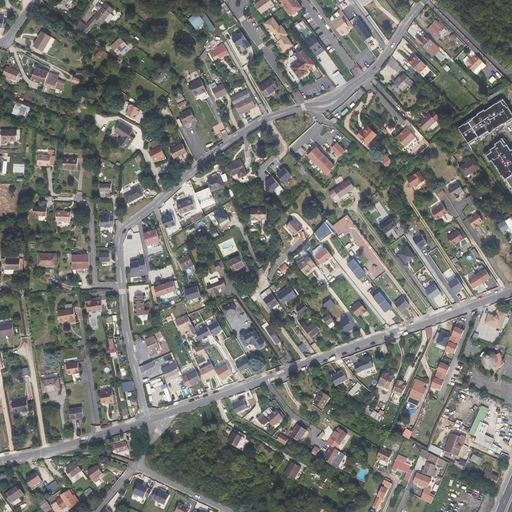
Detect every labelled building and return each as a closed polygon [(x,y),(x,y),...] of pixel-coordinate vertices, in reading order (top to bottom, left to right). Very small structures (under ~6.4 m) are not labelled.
[(59,0),(69,9),(76,0),(59,0)] [(174,0),(168,8),(171,11),(178,2),(175,0),(174,0)] [(257,0),(253,3),(260,12),(272,2),(270,0),(257,0)] [(302,7),(296,0),(281,0),(284,5),(286,4),(288,6),(286,7),(291,14),(296,10),(297,11),(302,7)] [(106,2),(94,17),(87,26),(81,21),(77,27),(87,33),(103,24),(106,20),(109,23),(112,19),(109,17),(115,10),(106,2)] [(333,21),(332,22),(341,35),(353,26),(344,13),(341,9),(334,14),(331,19),(333,21)] [(197,12),(197,13),(204,23),(205,22),(212,31),(215,29),(204,12),(200,16),(197,12)] [(196,29),(204,23),(197,13),(188,19),(196,29)] [(283,42),(287,48),(293,44),(286,35),(288,34),(282,25),(280,26),(272,15),(263,21),(271,32),(273,31),(280,40),(278,41),(280,45),(283,42)] [(436,20),(434,23),(444,33),(447,30),(438,22),(436,20)] [(438,22),(447,30),(448,28),(440,20),(438,22)] [(372,36),(361,21),(353,26),(364,41),(372,36)] [(438,39),(444,33),(434,23),(428,30),(438,39)] [(298,24),(293,27),(297,32),(301,28),(298,24)] [(42,31),(34,46),(43,52),(52,37),(42,31)] [(241,32),(232,38),(238,47),(242,44),(246,50),(251,46),(241,32)] [(307,41),(315,52),(323,47),(315,35),(307,41)] [(427,35),(423,39),(435,50),(436,49),(434,47),(436,45),(427,35)] [(454,41),(453,42),(459,47),(463,43),(457,38),(456,38),(453,35),(450,38),(454,41)] [(111,46),(119,54),(128,45),(121,37),(111,46)] [(431,54),(435,50),(423,39),(420,37),(417,40),(431,54)] [(209,52),(213,58),(218,55),(220,57),(229,52),(224,43),(209,52)] [(94,56),(98,59),(103,52),(100,49),(94,56)] [(299,60),(291,66),(299,78),(308,72),(307,70),(315,64),(304,49),(296,55),(299,60)] [(416,55),(409,62),(420,74),(421,73),(424,70),(427,66),(416,55)] [(471,58),(466,63),(474,71),(483,62),(477,55),(472,60),(471,58)] [(395,69),(398,72),(401,69),(405,72),(406,71),(399,64),(400,64),(397,61),(392,56),(390,58),(388,61),(387,62),(395,70),(395,69)] [(487,65),(483,62),(474,71),(476,73),(482,68),(483,69),(487,65)] [(3,75),(17,81),(20,72),(7,66),(3,75)] [(45,85),(49,72),(36,68),(32,78),(40,80),(39,83),(45,85)] [(159,83),(166,74),(162,71),(155,79),(159,83)] [(49,72),(45,85),(63,90),(66,82),(58,79),(60,75),(49,72)] [(403,72),(394,82),(403,91),(409,85),(411,87),(415,83),(403,72)] [(335,78),(341,86),(347,82),(344,78),(341,73),(341,74),(335,78)] [(90,89),(95,81),(89,78),(85,86),(90,89)] [(259,87),(266,96),(279,88),(272,78),(259,87)] [(188,86),(194,96),(199,93),(200,94),(207,91),(201,79),(188,86)] [(217,98),(228,93),(223,83),(217,86),(215,83),(210,85),(212,88),(217,98)] [(231,98),(239,115),(256,106),(247,89),(231,98)] [(182,94),(175,98),(177,102),(185,99),(182,94)] [(511,119),(511,113),(502,99),(483,111),(483,110),(475,114),(476,115),(470,119),(471,119),(456,128),(467,144),(469,144),(505,123),(506,124),(511,119)] [(17,101),(12,113),(26,118),(31,107),(17,101)] [(129,109),(126,114),(135,119),(137,115),(138,116),(142,109),(132,104),(130,105),(128,107),(129,109)] [(190,109),(179,115),(185,125),(195,119),(190,109)] [(429,112),(418,123),(425,131),(431,126),(434,129),(440,124),(437,120),(440,117),(434,111),(431,114),(429,112)] [(52,119),(47,131),(53,133),(57,122),(55,121),(55,120),(52,119)] [(121,122),(115,131),(123,136),(119,142),(128,148),(135,138),(130,135),(133,131),(121,122)] [(361,131),(357,135),(368,144),(377,134),(370,127),(364,134),(361,131)] [(408,128),(407,127),(397,136),(398,138),(408,128)] [(408,128),(398,138),(406,146),(416,137),(408,128)] [(2,129),(2,144),(6,144),(6,141),(18,141),(18,130),(2,129)] [(511,154),(511,152),(503,139),(495,145),(496,147),(484,155),(489,163),(492,161),(496,167),(499,171),(498,171),(502,177),(503,177),(505,181),(507,185),(506,185),(511,194),(511,154)] [(158,141),(151,144),(154,150),(152,151),(153,152),(150,154),(154,162),(165,156),(158,141)] [(183,143),(170,150),(175,159),(188,152),(183,143)] [(338,143),(332,148),(341,156),(343,154),(343,153),(346,151),(338,143)] [(469,144),(462,149),(464,152),(468,150),(469,151),(472,149),(469,144)] [(312,153),(309,156),(317,163),(325,155),(319,149),(316,151),(315,150),(312,153)] [(452,154),(449,156),(454,164),(457,162),(452,154)] [(48,155),(39,155),(38,165),(44,165),(44,164),(50,165),(51,156),(48,155)] [(325,155),(317,163),(323,170),(332,162),(325,155)] [(382,161),(385,165),(391,160),(387,156),(382,161)] [(78,158),(72,158),(72,159),(64,158),(63,169),(69,169),(72,169),(72,170),(77,171),(78,158)] [(474,158),(459,167),(465,176),(472,171),(473,172),(480,167),(474,158)] [(241,161),(226,167),(230,176),(238,173),(240,178),(247,174),(241,161)] [(332,162),(323,170),(329,175),(333,171),(332,170),(336,166),(332,162)] [(289,172),(281,163),(278,165),(279,166),(274,170),(281,178),(289,172)] [(299,163),(295,166),(299,170),(295,174),(298,177),(302,174),(303,175),(307,171),(299,163)] [(419,171),(407,179),(412,187),(419,183),(419,184),(425,180),(419,171)] [(219,176),(207,181),(212,191),(223,186),(219,176)] [(280,185),(273,176),(270,180),(269,179),(266,181),(274,190),(280,185)] [(349,179),(330,192),(332,196),(337,193),(340,197),(355,188),(349,179)] [(100,183),(100,192),(100,196),(105,196),(105,192),(111,192),(111,183),(100,183)] [(460,191),(455,184),(449,189),(455,199),(460,196),(458,193),(460,192),(460,191)] [(124,194),(129,203),(144,195),(139,185),(132,189),(130,186),(123,190),(125,193),(124,194)] [(442,187),(435,191),(439,197),(445,193),(442,187)] [(192,198),(177,204),(181,214),(196,208),(192,198)] [(448,212),(442,204),(432,211),(437,219),(448,212)] [(505,206),(492,215),(496,223),(510,214),(505,206)] [(47,209),(34,208),(33,218),(38,218),(38,216),(46,217),(47,209)] [(251,209),(251,220),(255,220),(255,219),(257,219),(267,219),(267,209),(251,209)] [(224,213),(223,210),(214,215),(221,227),(231,221),(227,214),(226,215),(224,213)] [(71,213),(57,212),(57,222),(71,223),(71,213)] [(204,212),(192,219),(193,223),(205,216),(204,212)] [(166,215),(161,216),(165,227),(176,224),(172,214),(169,215),(166,216),(166,215)] [(328,219),(325,221),(330,228),(333,226),(337,231),(346,223),(348,226),(353,222),(348,214),(345,216),(333,225),(328,219)] [(480,223),(475,215),(473,217),(472,215),(468,218),(474,228),(479,225),(478,224),(480,223)] [(390,216),(379,224),(386,233),(396,225),(390,216)] [(114,217),(100,217),(100,227),(106,227),(110,227),(110,225),(114,225),(114,217)] [(294,219),(286,226),(295,236),(303,228),(294,219)] [(315,233),(321,242),(334,233),(325,221),(315,233)] [(147,232),(143,233),(148,245),(153,243),(154,248),(161,245),(160,241),(156,229),(152,230),(147,232)] [(464,238),(458,230),(448,236),(454,245),(464,238)] [(345,235),(340,239),(345,246),(347,245),(351,242),(345,235)] [(325,247),(315,255),(323,264),(333,256),(325,247)] [(413,255),(407,248),(395,256),(403,267),(407,264),(405,261),(413,255)] [(20,258),(15,258),(15,253),(2,253),(2,263),(6,263),(5,270),(20,270),(20,269),(20,266),(20,258)] [(100,253),(100,261),(110,261),(110,253),(100,253)] [(45,265),(56,265),(56,254),(38,254),(38,266),(45,266),(45,265)] [(72,262),(83,261),(83,268),(89,268),(89,254),(82,254),(79,254),(77,254),(72,255),(72,262)] [(189,254),(178,259),(184,270),(194,265),(189,254)] [(229,261),(234,271),(245,265),(240,255),(229,261)] [(309,256),(298,265),(306,275),(317,266),(309,256)] [(350,261),(347,264),(359,279),(366,274),(364,271),(363,270),(362,269),(354,258),(350,261)] [(217,270),(217,271),(222,269),(221,268),(219,262),(218,261),(214,263),(214,264),(217,270)] [(132,266),(134,276),(148,273),(148,271),(146,262),(138,263),(138,265),(132,266)] [(296,269),(287,276),(291,281),(299,274),(296,269)] [(491,277),(485,269),(469,280),(474,288),(491,277)] [(211,284),(207,285),(210,293),(211,292),(213,297),(220,294),(220,292),(219,289),(221,288),(226,287),(224,279),(219,281),(217,277),(210,280),(211,284)] [(461,288),(463,286),(457,277),(449,283),(456,293),(459,291),(458,290),(461,288)] [(157,295),(158,297),(176,290),(172,279),(169,280),(169,281),(165,283),(166,283),(162,284),(158,285),(158,284),(154,285),(155,287),(157,295)] [(297,294),(289,284),(277,294),(284,302),(290,298),(292,296),(293,297),(297,294)] [(441,293),(434,284),(425,290),(432,299),(441,293)] [(201,295),(198,285),(185,290),(189,300),(201,295)] [(261,295),(271,309),(279,303),(272,293),(269,295),(266,291),(261,295)] [(385,312),(392,307),(380,291),(373,297),(385,312)] [(134,301),(135,315),(149,314),(149,310),(145,310),(144,300),(143,300),(143,295),(135,295),(135,301),(134,301)] [(410,305),(403,296),(395,303),(402,311),(410,305)] [(335,303),(330,297),(323,303),(327,309),(335,303)] [(86,302),(88,312),(103,310),(102,300),(92,301),(92,300),(87,301),(87,302),(86,302)] [(368,312),(360,302),(352,309),(358,317),(362,315),(363,316),(368,312)] [(303,303),(297,308),(301,312),(307,307),(303,303)] [(233,304),(223,309),(227,316),(237,310),(233,304)] [(58,310),(59,322),(65,321),(65,320),(69,319),(70,321),(76,320),(74,308),(58,310)] [(502,328),(507,312),(499,310),(497,315),(494,317),(489,315),(486,323),(502,328)] [(329,314),(323,318),(323,319),(326,322),(328,325),(333,321),(334,321),(329,314)] [(187,315),(175,321),(181,332),(187,329),(189,332),(190,336),(191,336),(196,334),(187,315)] [(353,327),(355,325),(348,316),(341,322),(342,323),(339,325),(346,334),(348,332),(348,331),(353,327)] [(220,331),(223,329),(218,320),(209,325),(215,335),(218,333),(218,332),(220,331)] [(15,333),(12,321),(0,323),(0,337),(6,336),(6,335),(15,333)] [(315,321),(305,330),(311,337),(321,329),(315,321)] [(267,322),(262,326),(275,344),(281,341),(267,322)] [(207,326),(196,332),(200,340),(203,338),(204,339),(208,337),(207,336),(212,334),(207,326)] [(460,328),(456,326),(453,335),(451,338),(458,341),(459,337),(461,338),(464,331),(461,329),(460,328)] [(160,330),(154,332),(156,337),(157,337),(158,339),(163,336),(160,330)] [(259,337),(254,330),(247,335),(246,334),(244,333),(241,335),(241,337),(242,339),(241,339),(246,346),(250,343),(251,345),(254,345),(255,344),(258,348),(260,349),(263,346),(264,344),(259,337)] [(302,334),(299,336),(308,348),(311,346),(302,334)] [(146,340),(150,350),(159,346),(156,340),(154,336),(146,340)] [(458,341),(451,338),(446,351),(450,352),(452,352),(455,353),(458,346),(456,345),(458,341)] [(201,343),(195,346),(198,353),(205,349),(201,343)] [(150,350),(152,354),(161,350),(159,346),(150,350)] [(497,361),(497,360),(497,358),(497,357),(496,356),(496,355),(495,354),(494,353),(493,353),(492,352),(490,352),(489,352),(488,352),(487,353),(486,353),(485,354),(484,355),(483,356),(483,357),(482,358),(482,359),(482,360),(483,362),(483,363),(484,364),(485,365),(486,366),(487,366),(489,367),(490,367),(491,367),(492,368),(495,367),(494,365),(495,365),(496,364),(496,363),(497,362),(497,361)] [(361,371),(374,366),(372,358),(371,358),(370,355),(365,357),(366,360),(359,363),(354,365),(357,373),(361,372),(361,371)] [(249,369),(253,367),(248,358),(236,365),(241,373),(246,371),(245,370),(249,368),(249,369)] [(145,370),(155,366),(153,361),(143,365),(145,370)] [(78,362),(67,364),(69,374),(75,373),(75,374),(80,373),(78,362)] [(179,368),(177,362),(162,369),(164,375),(179,368)] [(446,364),(441,362),(436,375),(444,378),(445,374),(447,375),(450,367),(447,366),(446,364)] [(200,369),(206,380),(217,374),(212,363),(200,369)] [(227,363),(217,370),(223,380),(227,378),(226,377),(233,373),(227,363)] [(176,370),(164,375),(167,381),(179,376),(177,373),(180,371),(179,369),(176,370)] [(187,375),(192,385),(201,380),(196,371),(187,375)] [(384,371),(378,384),(376,387),(387,392),(389,389),(395,376),(384,371)] [(444,378),(436,375),(431,387),(436,389),(437,388),(441,390),(444,382),(442,382),(444,378)] [(42,380),(44,391),(60,389),(58,377),(42,380)] [(122,383),(124,391),(134,389),(133,379),(125,380),(126,383),(122,383)] [(417,379),(408,398),(421,403),(427,389),(424,387),(425,383),(417,379)] [(398,380),(393,393),(402,397),(407,386),(403,384),(404,382),(398,380)] [(358,382),(349,392),(352,396),(362,385),(358,382)] [(498,401),(468,388),(466,393),(489,403),(490,400),(497,403),(498,401)] [(100,391),(102,403),(107,402),(110,402),(111,403),(115,402),(112,389),(100,391)] [(321,392),(314,403),(323,408),(330,397),(321,392)] [(373,395),(366,408),(369,410),(376,397),(373,395),(373,396),(373,395)] [(12,402),(14,413),(29,410),(27,399),(12,402)] [(236,403),(232,405),(237,414),(247,409),(243,401),(239,403),(237,404),(236,403)] [(470,433),(477,436),(489,408),(482,405),(470,433)] [(69,409),(71,419),(84,417),(82,407),(69,409)] [(270,408),(263,414),(257,418),(263,425),(263,424),(265,425),(269,422),(273,427),(283,418),(276,410),(273,412),(270,408)] [(370,415),(376,420),(379,413),(374,410),(370,415)] [(379,413),(376,420),(380,422),(385,412),(380,410),(379,413)] [(307,430),(298,424),(291,436),(299,442),(307,430)] [(348,434),(338,427),(330,439),(327,443),(337,449),(340,446),(348,434)] [(232,437),(228,442),(237,447),(244,434),(234,428),(230,435),(232,437)] [(413,432),(406,428),(402,435),(410,440),(413,432)] [(475,442),(491,450),(493,444),(495,439),(479,432),(475,442)] [(445,451),(458,456),(462,445),(458,444),(461,437),(451,433),(445,451)] [(280,434),(277,439),(285,444),(288,438),(280,434)] [(116,450),(117,453),(129,449),(126,441),(115,445),(114,442),(110,443),(113,451),(116,450)] [(428,450),(437,454),(439,448),(431,444),(428,450)] [(491,450),(501,454),(503,450),(493,444),(491,450)] [(314,448),(312,452),(316,455),(320,449),(315,446),(314,448)] [(391,453),(381,448),(378,455),(377,458),(387,462),(391,453)] [(330,449),(323,459),(333,465),(339,454),(330,449)] [(423,449),(420,455),(428,460),(437,463),(439,458),(423,449)] [(398,454),(392,469),(397,471),(398,469),(407,473),(404,479),(409,481),(413,471),(409,469),(411,465),(406,463),(408,459),(398,454)] [(300,455),(298,459),(307,464),(309,460),(300,455)] [(470,460),(479,465),(482,459),(473,455),(471,460),(470,460)] [(291,462),(284,474),(294,480),(301,467),(291,462)] [(436,473),(434,472),(436,465),(427,462),(423,473),(435,477),(436,473)] [(82,472),(77,464),(66,471),(72,479),(82,472)] [(103,474),(97,466),(88,473),(95,482),(98,480),(97,479),(100,477),(103,474)] [(483,480),(496,485),(499,477),(491,474),(492,470),(487,467),(485,472),(486,473),(483,480)] [(426,487),(421,499),(432,503),(434,497),(429,495),(432,489),(428,488),(432,479),(417,473),(413,482),(426,487)] [(37,474),(27,480),(32,488),(42,481),(37,474)] [(57,483),(48,489),(51,493),(59,488),(57,483)] [(152,490),(138,483),(134,493),(144,498),(145,496),(148,498),(152,490)] [(14,508),(23,502),(20,498),(24,495),(18,486),(5,495),(14,508)] [(378,496),(373,506),(378,508),(383,498),(384,499),(388,490),(382,487),(377,496),(378,496)] [(86,491),(89,496),(94,493),(90,488),(86,491)] [(160,490),(159,492),(156,490),(152,498),(155,499),(155,500),(165,505),(169,496),(163,493),(163,492),(160,490)] [(61,497),(62,498),(51,506),(55,511),(63,511),(62,510),(67,506),(70,510),(80,503),(74,495),(73,496),(70,491),(61,497)] [(44,511),(46,511),(52,509),(44,498),(38,503),(44,511)] [(21,511),(28,507),(24,501),(17,506),(21,511)]
